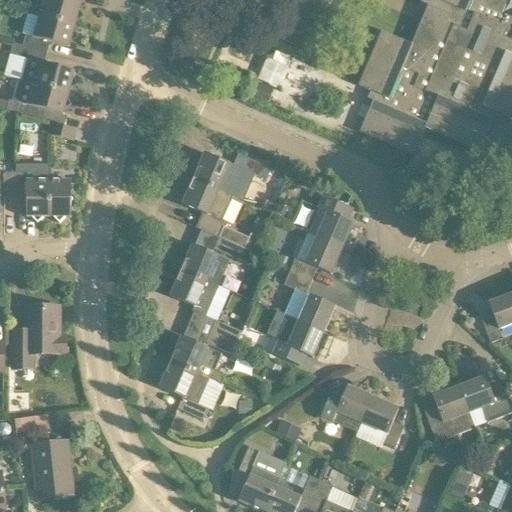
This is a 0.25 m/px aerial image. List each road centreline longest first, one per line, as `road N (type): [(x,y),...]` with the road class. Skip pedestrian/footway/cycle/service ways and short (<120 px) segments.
road 1 (residential): [(393,227),(358,170),(129,73)]
road 2 (residential): [(460,261),(409,370),(361,353),(393,227)]
road 3 (residential): [(162,501),(117,420),(103,371),(93,250)]
road 4 (residential): [(93,250),(129,73)]
